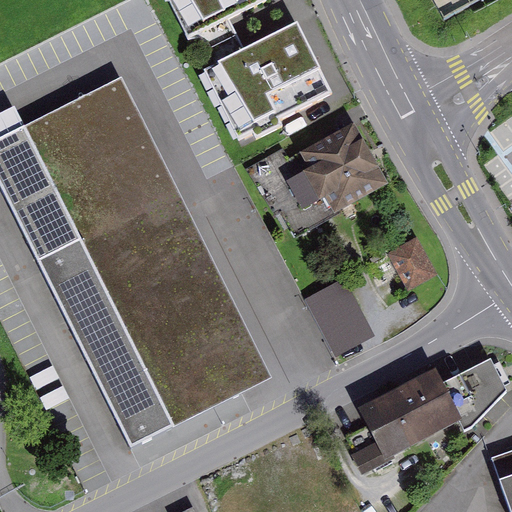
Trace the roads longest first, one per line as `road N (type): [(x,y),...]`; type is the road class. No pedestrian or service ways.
road 1 (unclassified): [(511,295),(99,511)]
road 2 (secondary): [(417,133),(511,286)]
road 3 (secondary): [(351,0),(417,133)]
